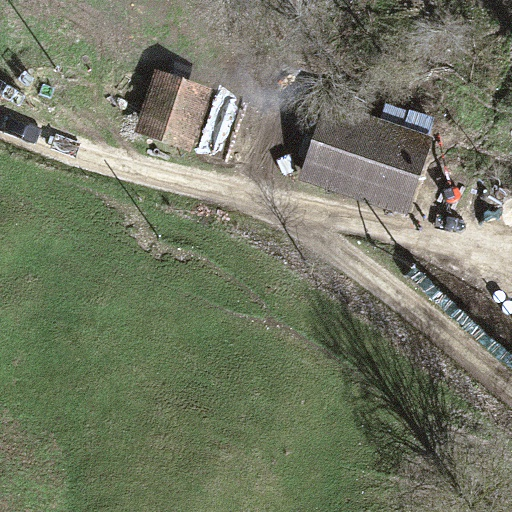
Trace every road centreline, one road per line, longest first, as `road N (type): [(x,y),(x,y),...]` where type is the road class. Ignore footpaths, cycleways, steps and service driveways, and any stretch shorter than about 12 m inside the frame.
road 1 (track): [(0,121),(111,161),(265,199),(511,389)]
road 2 (track): [(265,199),(511,252)]
